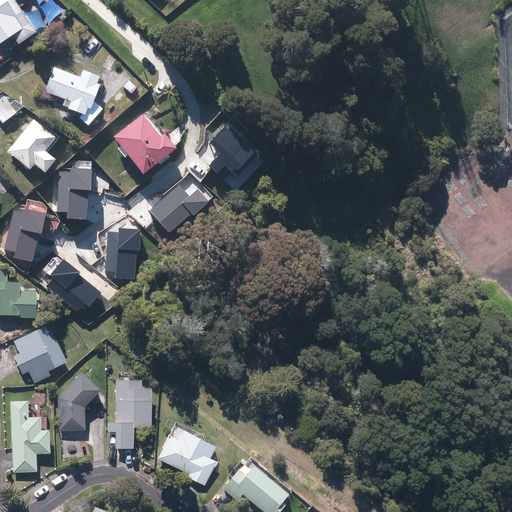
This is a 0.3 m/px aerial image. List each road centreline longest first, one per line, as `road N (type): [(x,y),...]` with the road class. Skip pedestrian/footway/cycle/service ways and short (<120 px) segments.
road 1 (residential): [(89,0),(175,74),(193,109),(193,138),(182,164),(70,245)]
road 2 (residential): [(184,511),(103,473),(34,511)]
